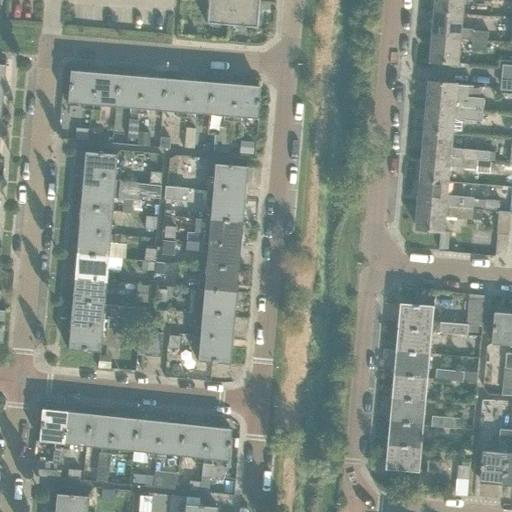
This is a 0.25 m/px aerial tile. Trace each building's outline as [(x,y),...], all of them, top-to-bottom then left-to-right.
[(230,24),(232,0),(206,0),(205,22),(230,24)] [(255,27),(258,1),(241,0),(232,0),(230,24),(255,27)] [(435,0),(435,12),(463,14),(464,0),(485,0),(492,0),(491,0),(435,0)] [(462,28),(463,14),(435,12),(433,36),(461,38),(472,39),(488,41),(509,43),(510,31),(488,29),(488,31),(475,30),(462,28)] [(459,64),(461,38),(433,36),(431,61),(459,64)] [(487,49),(488,41),(472,39),(471,48),(487,49)] [(503,77),(511,78),(511,66),(504,66),(503,77)] [(90,110),(93,72),(69,70),(66,102),(82,104),(81,109),(90,110)] [(114,106),(116,74),(93,72),(90,110),(99,110),(99,105),(114,106)] [(137,113),(140,76),(116,74),(114,106),(129,107),(128,113),(137,113)] [(161,110),(164,78),(140,76),(137,113),(146,114),(146,109),(161,110)] [(511,90),(511,78),(503,77),(502,90),(511,90)] [(184,117),(187,80),(164,78),(161,110),(175,111),(175,117),(184,117)] [(208,114),(211,82),(187,80),(184,117),(193,118),(193,113),(208,114)] [(427,106),(482,111),(483,101),(472,100),(472,99),(467,98),(468,85),(457,84),(457,82),(429,80),(427,106)] [(231,121),(234,84),(211,82),(208,114),(222,115),(222,120),(231,121)] [(234,84),(231,121),(239,122),(240,117),(256,118),(258,86),(234,84)] [(481,119),(482,111),(427,106),(425,131),(453,133),(454,117),(481,119)] [(135,138),(136,119),(127,118),(126,138),(135,138)] [(136,119),(135,138),(136,139),(135,144),(152,145),(153,132),(140,131),(141,120),(136,119)] [(228,153),(231,128),(218,126),(215,152),(228,153)] [(194,148),(196,128),(185,127),(183,147),(194,148)] [(87,140),(88,129),(75,128),(74,139),(87,140)] [(98,128),(89,128),(88,140),(97,140),(98,128)] [(451,147),(453,133),(425,131),(422,155),(451,157),(489,160),(489,151),(478,150),(451,147)] [(253,150),(255,135),(239,133),(237,148),(253,150)] [(170,137),(159,136),(159,146),(169,147),(170,137)] [(98,177),(119,179),(120,167),(114,167),(116,154),(84,151),(81,184),(97,185),(98,177)] [(489,161),(489,160),(451,157),(422,155),(420,179),(448,182),(450,165),(490,169),(491,161),(489,161)] [(201,168),(202,160),(189,158),(188,167),(201,168)] [(226,197),(242,199),(245,166),(213,163),(212,176),(207,176),(206,187),(227,189),(226,197)] [(148,184),(147,197),(159,198),(160,185),(159,185),(160,172),(149,171),(148,184)] [(117,198),(119,179),(98,177),(97,185),(81,184),(79,207),(111,210),(112,198),(117,198)] [(420,179),(418,204),(473,209),(482,209),(499,210),(500,201),(447,196),(448,182),(420,179)] [(147,197),(148,184),(137,182),(135,196),(147,197)] [(174,199),(176,186),(165,185),(163,198),(174,199)] [(176,186),(174,199),(186,200),(188,187),(176,186)] [(240,222),(242,199),(226,197),(227,189),(206,187),(204,207),(210,207),(208,219),(240,222)] [(139,200),(122,199),(121,211),(138,212),(139,200)] [(446,216),(472,219),(473,209),(418,204),(416,229),(440,231),(444,231),(446,216)] [(110,224),(111,210),(79,207),(77,230),(114,234),(115,225),(110,224)] [(510,234),(511,211),(499,210),(497,233),(510,234)] [(154,229),(155,216),(145,215),(143,228),(154,229)] [(177,225),(193,226),(193,222),(194,218),(178,217),(177,225)] [(238,246),(240,222),(208,219),(207,232),(186,230),(185,241),(201,242),(238,246)] [(174,235),(175,222),(163,222),(162,234),(174,235)] [(113,243),(114,234),(77,230),(75,254),(107,257),(108,242),(113,243)] [(439,240),(438,250),(448,251),(449,241),(439,240)] [(170,255),(171,242),(161,241),(160,255),(170,255)] [(236,269),(238,246),(201,242),(200,251),(206,251),(204,266),(236,269)] [(153,261),(155,248),(144,247),(143,260),(153,261)] [(105,271),(107,257),(75,254),(73,277),(110,281),(111,272),(105,271)] [(153,273),(154,262),(145,261),(144,272),(153,273)] [(162,275),(164,262),(155,261),(154,274),(162,275)] [(234,292),(236,269),(204,266),(203,281),(198,280),(197,289),(234,292)] [(109,289),(110,281),(73,277),(71,301),(103,303),(104,289),(109,289)] [(147,302),(148,285),(135,285),(134,301),(147,302)] [(166,302),(166,289),(155,288),(154,302),(166,302)] [(232,316),(234,292),(197,289),(196,298),(202,298),(200,313),(232,316)] [(469,294),(466,324),(469,324),(468,331),(468,332),(479,333),(479,325),(482,326),(484,295),(469,294)] [(101,318),(103,303),(71,301),(69,324),(106,327),(107,318),(101,318)] [(401,304),(399,328),(432,330),(432,331),(440,332),(453,334),(454,323),(432,321),(434,306),(401,304)] [(511,345),(511,313),(495,312),(492,344),(511,345)] [(230,339),(232,316),(200,313),(199,327),(194,327),(193,336),(230,339)] [(454,323),(453,334),(468,335),(468,331),(469,324),(466,324),(454,323)] [(105,336),(106,327),(69,324),(67,348),(99,351),(100,336),(105,336)] [(397,351),(430,354),(432,331),(432,330),(399,328),(397,351)] [(148,356),(150,332),(138,330),(136,354),(148,356)] [(150,332),(148,356),(159,357),(162,333),(150,332)] [(178,348),(179,336),(168,335),(167,347),(178,348)] [(228,364),(230,339),(193,336),(192,345),(198,345),(196,361),(228,364)] [(130,353),(131,342),(118,341),(117,352),(130,353)] [(427,377),(430,354),(397,351),(395,374),(427,377)] [(511,353),(506,353),(502,395),(511,396),(511,394),(511,353)] [(449,381),(450,370),(436,369),(435,379),(449,381)] [(450,370),(449,381),(463,382),(463,381),(464,371),(450,370)] [(464,371),(463,381),(476,382),(476,372),(464,371)] [(425,400),(427,377),(395,374),(393,397),(425,400)] [(423,424),(425,400),(393,397),(391,421),(423,424)] [(61,449),(65,411),(41,409),(37,441),(53,442),(52,448),(61,449)] [(85,446),(89,414),(65,411),(61,449),(70,449),(71,444),(85,446)] [(108,453),(112,416),(89,414),(85,446),(100,447),(99,452),(108,453)] [(132,451),(135,418),(112,416),(108,453),(117,454),(117,449),(132,451)] [(445,427),(446,417),(432,416),(431,426),(445,427)] [(446,417),(445,427),(459,428),(460,418),(446,417)] [(155,458),(159,421),(135,418),(132,451),(146,452),(146,457),(155,458)] [(179,455),(182,423),(159,421),(155,458),(164,459),(164,454),(179,455)] [(421,447),(423,424),(391,421),(389,444),(421,447)] [(202,463),(205,426),(182,423),(179,455),(193,457),(193,462),(202,463)] [(205,426),(202,463),(210,464),(211,459),(227,460),(230,428),(205,426)] [(504,484),(509,430),(499,429),(497,452),(482,450),(480,482),(504,484)] [(419,471),(421,447),(389,444),(387,468),(419,471)] [(96,468),(94,480),(105,481),(106,469),(108,453),(99,452),(97,452),(96,468)] [(58,477),(60,463),(35,461),(34,475),(58,477)] [(441,473),(442,462),(428,461),(427,471),(441,473)] [(468,495),(470,466),(460,465),(458,494),(468,495)] [(152,487),(175,489),(177,473),(153,470),(152,487)] [(144,483),(144,474),(132,473),(131,482),(144,483)] [(199,491),(200,482),(199,482),(199,481),(188,479),(187,488),(198,489),(198,491),(199,491)] [(113,500),(113,489),(101,488),(100,499),(113,500)] [(53,511),(90,511),(91,511),(85,511),(87,496),(55,493),(53,511)] [(185,496),(184,504),(198,505),(199,497),(185,496)]
